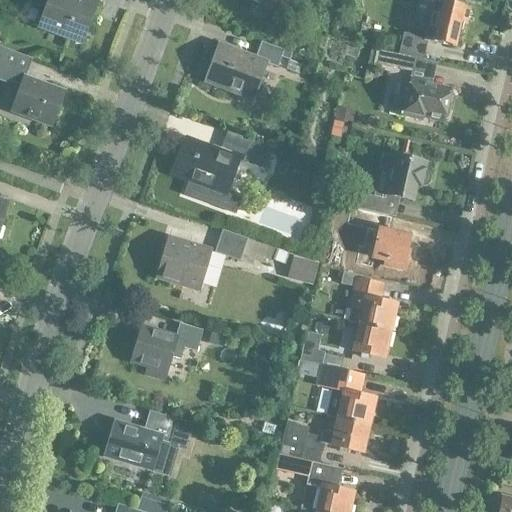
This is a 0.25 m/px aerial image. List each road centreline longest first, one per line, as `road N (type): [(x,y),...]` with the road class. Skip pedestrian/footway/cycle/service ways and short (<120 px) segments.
road 1 (residential): [(0,453),(169,0)]
road 2 (secondary): [(440,511),(511,209)]
